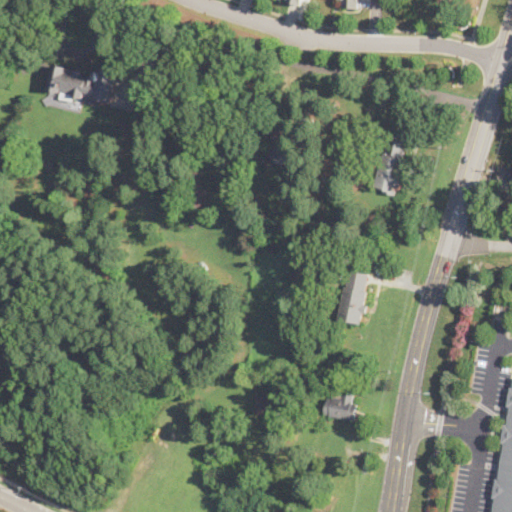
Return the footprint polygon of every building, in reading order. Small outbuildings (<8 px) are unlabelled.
[(340,0),(340,7),(358,9),(358,0),(340,0)] [(119,76),(55,64),(50,92),(114,103),(119,76)] [(295,138),(270,136),(268,163),(292,165),(295,138)] [(389,139),(376,191),(396,196),(409,144),(389,139)] [(367,291),(369,291),(366,305),(370,306),(368,314),(365,313),(363,323),(340,318),(346,287),(348,287),(351,269),(371,273),(367,291)] [(511,511),(493,511),(496,497),(494,497),(497,478),(499,478),(505,442),(503,442),(505,430),(506,424),(508,424),(511,406),(508,406),(511,386),(511,511)] [(355,395),(354,403),(357,404),(354,419),(325,414),(328,397),(333,398),(334,391),(355,395)] [(277,412),(260,415),(258,397),(274,395),(277,412)]
